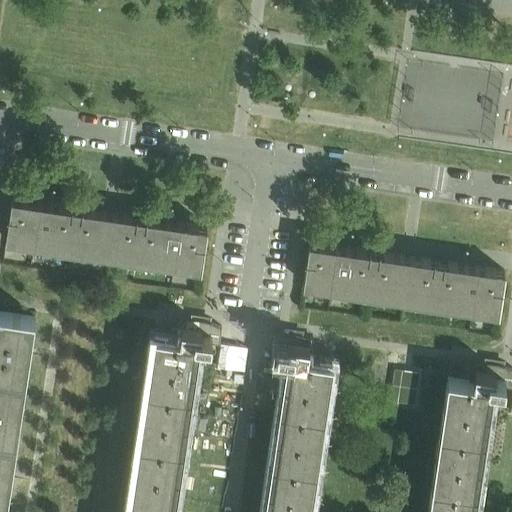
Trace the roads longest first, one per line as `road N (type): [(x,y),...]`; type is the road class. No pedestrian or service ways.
road 1 (residential): [(269,161),(0,122)]
road 2 (residential): [(511,196),(269,161)]
road 3 (residential): [(245,325),(269,161)]
